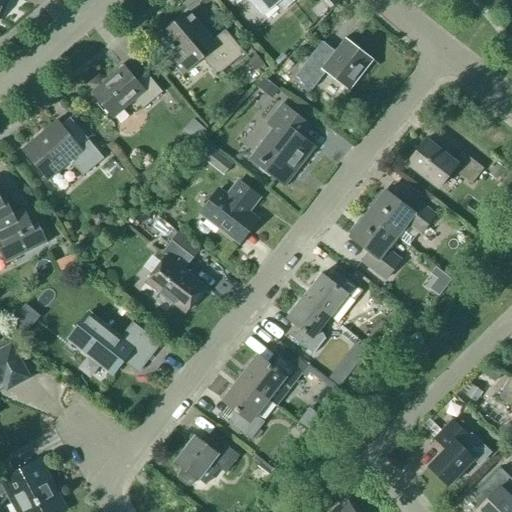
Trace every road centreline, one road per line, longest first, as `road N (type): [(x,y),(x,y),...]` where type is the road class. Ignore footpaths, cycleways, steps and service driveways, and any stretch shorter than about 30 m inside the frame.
road 1 (residential): [(120,511),(119,473),(443,52)]
road 2 (residential): [(416,511),(383,470),(386,439),(499,327),(511,324)]
road 3 (unclassified): [(0,86),(106,0)]
